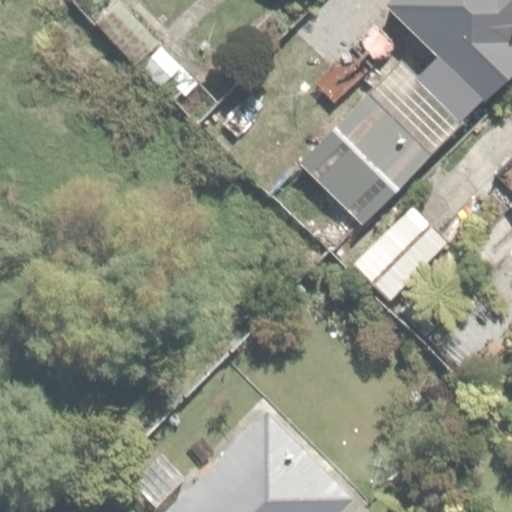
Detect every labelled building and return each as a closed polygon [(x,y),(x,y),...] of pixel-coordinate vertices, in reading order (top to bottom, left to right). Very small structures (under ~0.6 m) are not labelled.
[(511,0),(389,0),(436,49),(416,67),(455,107),(511,53),(511,0)] [(368,75),(288,158),(348,216),(428,133),(368,75)] [(511,147),(501,158),(511,169),(511,147)] [(411,190),(349,250),(388,290),(450,229),(411,190)] [(265,397),(149,507),(154,511),(346,511),(361,498),(265,397)]
